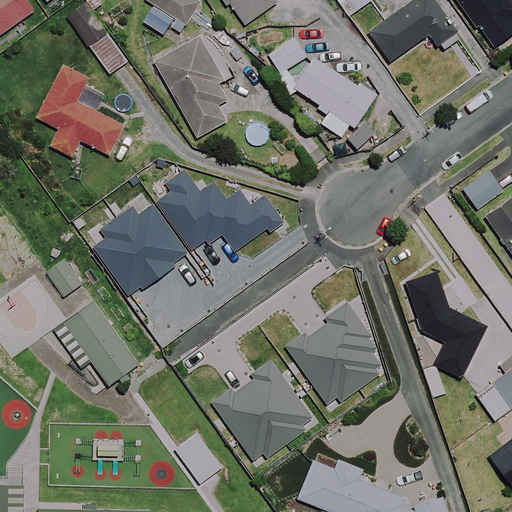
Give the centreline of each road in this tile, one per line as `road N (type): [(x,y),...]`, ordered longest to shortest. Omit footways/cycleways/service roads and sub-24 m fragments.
road 1 (residential): [(511,92),(363,197)]
road 2 (unknown): [(417,159),(511,296)]
